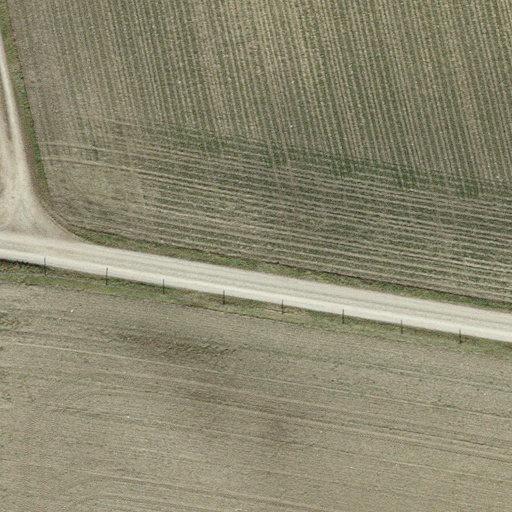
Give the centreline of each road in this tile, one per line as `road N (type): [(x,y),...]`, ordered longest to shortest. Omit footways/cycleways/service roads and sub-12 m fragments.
road 1 (track): [(511,337),(0,246)]
road 2 (track): [(27,248),(0,117)]
